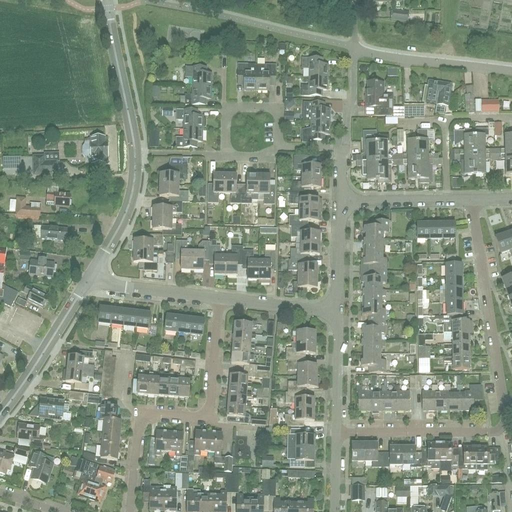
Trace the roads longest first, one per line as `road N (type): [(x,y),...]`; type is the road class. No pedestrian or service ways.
road 1 (secondary): [(90,274),(127,212),(136,170),(106,0)]
road 2 (residential): [(129,511),(136,425),(155,413),(208,414),(221,299)]
road 3 (residential): [(502,403),(470,199)]
road 4 (residential): [(335,432),(493,431),(504,418),(502,403)]
road 5 (secondary): [(0,415),(90,274)]
road 6 (residential): [(353,47),(511,71)]
road 7 (residential): [(221,299),(127,288),(90,274)]
road 8 (residential): [(277,147),(277,113),(232,108),(227,150),(234,157)]
